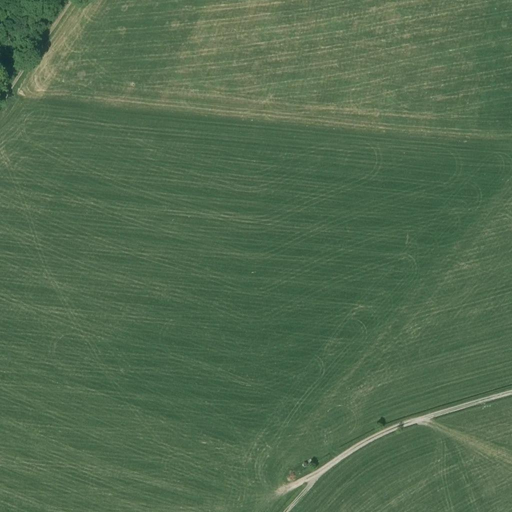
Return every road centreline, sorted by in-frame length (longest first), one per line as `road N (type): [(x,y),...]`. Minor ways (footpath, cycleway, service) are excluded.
road 1 (track): [(286,511),(324,470),(372,437),(511,393)]
road 2 (track): [(0,102),(70,0)]
